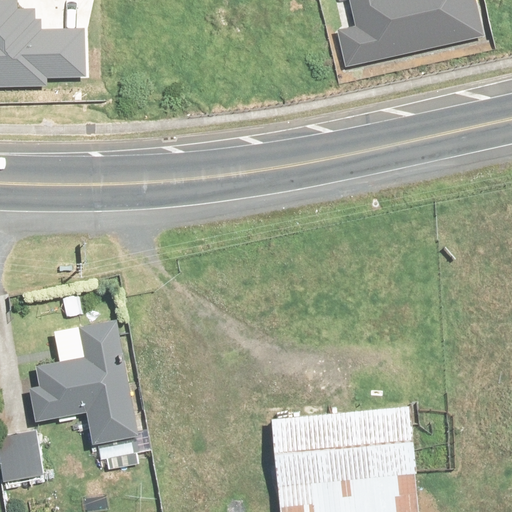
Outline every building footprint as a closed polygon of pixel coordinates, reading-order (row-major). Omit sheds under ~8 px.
[(485,37),(476,0),(350,0),(357,27),(338,32),(347,69),(485,37)] [(0,86),(49,83),(49,78),(86,76),(83,31),(35,34),(33,14),(16,15),(15,3),(0,4),(0,86)] [(140,437),(119,321),(56,332),(62,362),(40,366),(44,385),(32,387),(39,422),(89,413),(95,445),(140,437)] [(420,511),(417,472),(412,407),(275,419),(282,511),(420,511)] [(43,477),(37,431),(0,436),(6,482),(43,477)] [(127,443),(128,447),(102,451),(105,473),(144,467),(141,445),(140,441),(127,443)]
